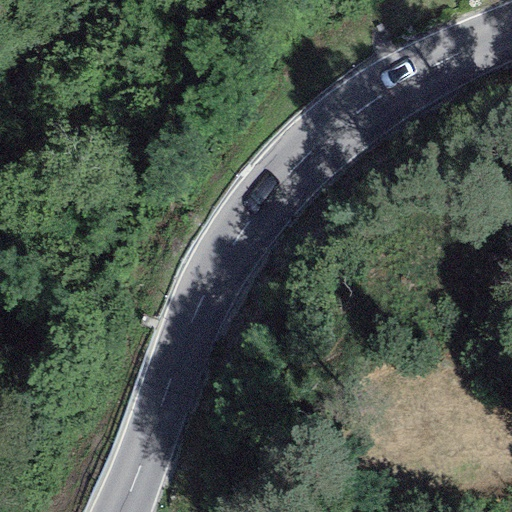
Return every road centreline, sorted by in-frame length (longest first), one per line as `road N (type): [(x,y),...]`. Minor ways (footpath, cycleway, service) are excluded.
road 1 (tertiary): [(511,31),(360,108),(278,185),(224,256),(181,335),(121,511)]
road 2 (track): [(388,511),(435,472),(511,463)]
